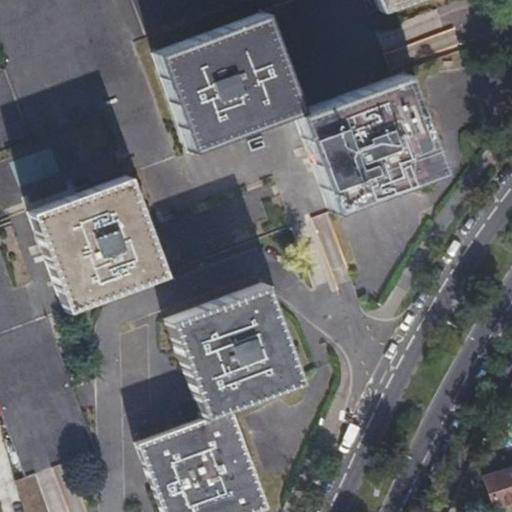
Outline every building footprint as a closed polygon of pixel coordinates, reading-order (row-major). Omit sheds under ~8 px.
[(379,0),(385,16),(428,0),(379,0)] [(301,113),(283,63),(265,13),(154,50),(188,152),(292,117),(327,216),(437,179),(404,78),(301,113)] [(62,306),(111,289),(161,272),(126,174),(27,207),(62,306)] [(228,407),(263,395),(297,382),(260,282),(162,316),(196,419),(135,442),(158,511),(249,511),(263,507),(228,407)] [(511,498),(511,464),(498,469),(508,500),(511,498)] [(508,500),(498,469),(481,474),(492,506),(508,500)]
